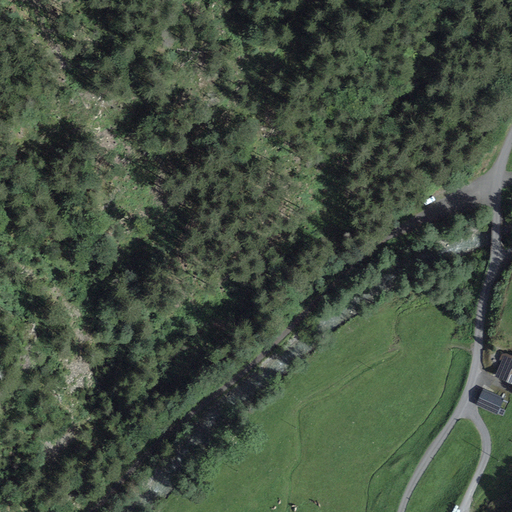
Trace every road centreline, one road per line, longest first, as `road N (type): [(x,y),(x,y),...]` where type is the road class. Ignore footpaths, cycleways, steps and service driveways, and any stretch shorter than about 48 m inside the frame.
road 1 (track): [(497,184),(368,252),(88,511)]
road 2 (unclassified): [(401,511),(473,375),(497,184),(511,136)]
